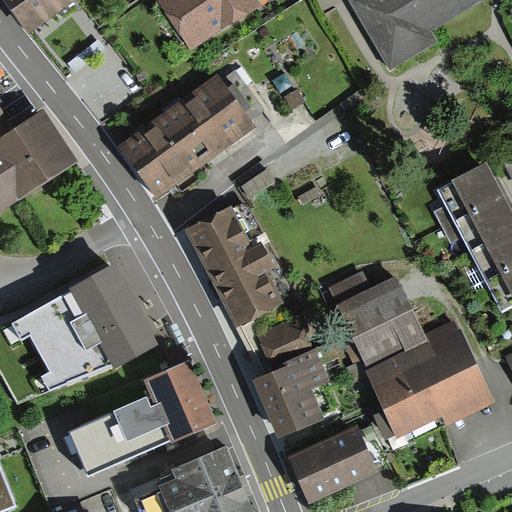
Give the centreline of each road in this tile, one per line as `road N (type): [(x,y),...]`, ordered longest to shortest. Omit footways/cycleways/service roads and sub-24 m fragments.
road 1 (tertiary): [(285,511),(208,332),(142,211),(0,22)]
road 2 (residential): [(382,511),(511,454)]
